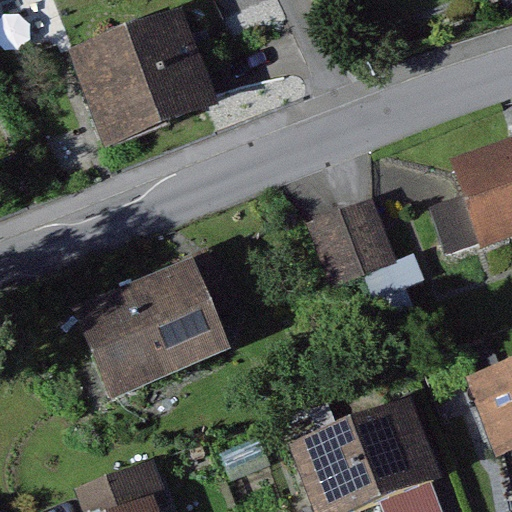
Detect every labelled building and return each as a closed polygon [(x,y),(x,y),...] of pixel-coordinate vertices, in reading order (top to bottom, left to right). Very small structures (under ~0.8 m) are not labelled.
[(183,25),(80,67),(116,156),(219,114),(183,25)] [(511,147),(460,165),(488,248),(511,240),(511,147)] [(375,298),(414,286),(387,198),(312,221),(334,291),(370,280),(375,298)] [(239,368),(201,270),(70,320),(108,418),(239,368)] [(511,383),(477,397),(502,463),(511,458),(511,383)] [(411,414),(308,454),(330,511),(387,511),(441,491),(411,414)]
